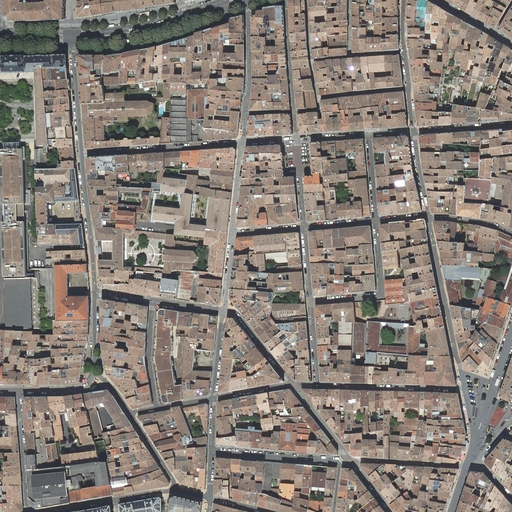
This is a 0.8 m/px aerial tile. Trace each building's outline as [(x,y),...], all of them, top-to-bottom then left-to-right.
[(4,0),(4,1),(5,9),(5,16),(5,18),(6,20),(7,20),(8,21),(11,21),(60,20),(62,19),(64,18),(65,17),(65,15),(65,0),(4,0)] [(91,0),(78,0),(79,19),(94,16),(92,10),(91,0)] [(94,16),(103,15),(103,8),(102,5),(101,0),(91,0),(92,10),(94,16)] [(116,13),(114,3),(113,0),(101,0),(102,5),(103,8),(103,15),(116,13)] [(116,13),(125,11),(124,0),(113,0),(114,3),(116,13)] [(125,12),(136,10),(134,0),(124,0),(125,11),(125,12)] [(134,0),(136,10),(146,8),(144,0),(134,0)] [(144,0),(146,8),(156,7),(155,0),(144,0)] [(295,0),(297,33),(307,32),(307,15),(302,15),(301,0),(295,0)] [(339,0),(328,0),(329,5),(329,8),(339,7),(339,0)] [(339,0),(339,7),(329,8),(329,15),(348,13),(348,0),(339,0)] [(360,0),(360,4),(353,4),(353,17),(360,17),(360,21),(367,21),(368,0),(360,0)] [(368,0),(367,21),(367,22),(375,22),(375,0),(368,0)] [(375,0),(375,22),(375,24),(383,24),(384,23),(384,19),(384,11),(383,5),(383,0),(375,0)] [(383,0),(383,5),(384,11),(388,11),(399,11),(398,0),(383,0)] [(426,30),(427,21),(427,14),(428,1),(426,0),(419,0),(418,8),(417,14),(416,21),(416,29),(421,29),(426,30)] [(460,9),(466,12),(465,12),(466,12),(472,0),(448,0),(448,1),(448,2),(454,5),(460,9)] [(472,16),(480,1),(478,0),(472,0),(466,12),(472,16)] [(485,3),(486,0),(479,0),(480,1),(472,16),(472,15),(474,16),(478,18),(485,4),(485,3)] [(495,2),(491,0),(488,0),(486,4),(488,5),(490,7),(492,8),(495,9),(504,14),(507,8),(499,4),(495,2)] [(491,0),(495,2),(499,4),(507,8),(510,3),(505,0),(491,0)] [(425,40),(432,40),(432,37),(432,36),(433,30),(435,5),(428,1),(427,14),(427,21),(426,30),(426,33),(426,35),(426,36),(426,38),(425,40)] [(488,5),(486,4),(485,4),(478,18),(483,21),(489,10),(490,7),(488,5)] [(329,23),(329,15),(329,8),(329,5),(319,7),(310,8),(312,33),(329,32),(329,29),(329,23)] [(432,43),(432,50),(438,51),(439,43),(439,41),(439,37),(440,23),(442,9),(435,5),(433,30),(432,36),(432,37),(432,40),(432,41),(432,43)] [(284,6),(277,7),(278,25),(285,25),(284,6)] [(408,6),(408,20),(416,21),(417,14),(418,8),(408,6)] [(264,9),(265,11),(266,28),(260,28),(261,37),(266,38),(266,39),(270,39),(279,39),(278,25),(277,7),(264,9)] [(492,8),(490,7),(489,10),(483,21),(488,24),(491,17),(492,15),(495,9),(492,8)] [(439,43),(438,51),(438,55),(438,63),(443,63),(444,56),(444,52),(446,36),(447,27),(449,13),(442,9),(440,23),(439,37),(439,41),(439,43)] [(491,17),(488,24),(494,27),(496,27),(504,14),(495,9),(492,15),(491,17)] [(258,15),(258,28),(260,28),(266,28),(265,11),(257,11),(257,15),(258,15)] [(388,11),(384,11),(384,19),(399,18),(399,11),(388,11)] [(348,13),(329,15),(329,23),(334,22),(337,22),(336,18),(339,17),(339,22),(348,21),(348,13)] [(444,56),(443,63),(448,64),(449,59),(450,47),(451,44),(453,33),(456,17),(449,13),(447,27),(446,36),(444,52),(444,56)] [(499,30),(503,32),(511,18),(511,17),(508,15),(499,29),(499,30)] [(237,34),(245,34),(245,16),(237,18),(237,34)] [(463,21),(456,17),(453,33),(451,44),(450,47),(457,49),(463,21)] [(399,18),(384,19),(384,23),(387,23),(387,27),(399,26),(399,18)] [(511,18),(503,32),(509,36),(511,32),(511,18)] [(409,20),(409,29),(416,29),(416,21),(408,20),(409,20)] [(334,22),(329,23),(329,29),(335,28),(335,25),(341,25),(341,28),(348,27),(348,21),(339,22),(337,22),(334,22)] [(470,25),(463,21),(457,49),(455,61),(462,62),(463,58),(470,25)] [(231,24),(222,26),(222,40),(226,40),(245,40),(245,34),(237,34),(231,34),(231,24)] [(375,24),(367,25),(366,46),(367,52),(375,52),(383,51),(383,43),(383,36),(383,27),(383,24),(375,24)] [(477,29),(470,25),(463,58),(462,62),(461,69),(465,69),(468,70),(469,61),(472,52),(468,51),(469,51),(469,49),(468,47),(467,47),(468,43),(471,43),(474,44),(477,29)] [(213,62),(219,62),(221,62),(220,45),(224,45),(226,45),(226,40),(222,40),(222,26),(213,29),(213,44),(213,51),(212,61),(213,62)] [(399,26),(387,27),(383,27),(383,36),(399,35),(399,26)] [(329,29),(329,32),(329,37),(336,36),(336,32),(341,31),(341,35),(348,35),(348,27),(341,28),(335,28),(329,29)] [(258,28),(252,28),(252,37),(261,37),(260,28),(258,28)] [(210,61),(212,61),(213,51),(208,51),(208,44),(213,44),(213,29),(205,32),(204,61),(206,61),(206,58),(210,58),(210,61)] [(484,33),(477,29),(474,44),(473,49),(472,52),(469,61),(476,62),(474,71),(471,70),(470,76),(466,75),(466,78),(464,89),(470,90),(472,79),(475,70),(477,61),(479,53),(480,48),(482,42),(484,33)] [(205,32),(196,34),(196,61),(198,61),(198,59),(202,59),(202,61),(204,61),(205,32)] [(300,43),(308,42),(307,32),(297,33),(291,33),(292,41),(298,41),(298,43),(300,43)] [(329,32),(312,33),(312,42),(322,41),(329,41),(329,37),(329,32)] [(466,106),(469,107),(472,107),(478,81),(482,69),(481,68),(490,36),(484,33),(482,42),(480,48),(479,53),(477,61),(475,70),(472,79),(470,90),(469,96),(466,106)] [(204,61),(202,61),(198,61),(196,61),(196,34),(189,36),(189,38),(188,64),(188,90),(192,90),(192,85),(208,84),(206,89),(210,90),(211,80),(216,79),(216,77),(212,76),(212,74),(216,75),(216,72),(215,72),(215,69),(219,69),(219,62),(213,62),(212,61),(210,61),(206,61),(204,61)] [(399,35),(383,36),(383,43),(399,43),(399,35)] [(478,81),(472,107),(478,108),(482,93),(484,84),(485,82),(490,65),(486,64),(484,64),(485,61),(487,62),(488,59),(492,60),(493,56),(497,41),(490,36),(481,68),(482,69),(478,81)] [(261,37),(252,37),(253,52),(267,52),(267,44),(266,39),(266,38),(261,37)] [(173,43),(172,83),(172,98),(172,99),(188,99),(188,90),(188,64),(189,38),(184,39),(173,43)] [(271,43),(267,44),(267,52),(267,55),(287,54),(285,41),(279,41),(279,39),(270,39),(271,43)] [(409,39),(409,49),(423,50),(432,50),(432,43),(432,41),(432,40),(425,40),(421,40),(409,39)] [(165,44),(164,80),(169,79),(169,84),(172,83),(173,43),(173,41),(165,44)] [(322,41),(312,42),(313,50),(324,48),(323,46),(322,47),(322,41)] [(333,42),(333,49),(348,48),(348,41),(336,42),(333,42)] [(504,45),(497,41),(493,56),(492,60),(491,61),(490,65),(485,82),(490,84),(504,45)] [(298,47),(299,51),(309,51),(308,42),(300,43),(300,47),(298,47)] [(399,43),(383,43),(383,51),(399,50),(399,43)] [(165,44),(157,46),(156,66),(156,74),(155,81),(156,80),(157,83),(158,82),(158,81),(164,80),(165,44)] [(221,62),(245,63),(245,46),(237,45),(237,54),(225,54),(224,45),(220,45),(221,62)] [(484,109),(486,110),(489,100),(491,96),(494,90),(495,88),(496,86),(500,76),(502,69),(503,69),(507,59),(511,49),(504,45),(490,84),(490,86),(487,95),(482,93),(478,108),(480,108),(484,109)] [(157,46),(150,47),(147,71),(147,76),(146,82),(155,81),(156,74),(151,73),(152,65),(156,66),(157,46)] [(150,47),(141,49),(141,52),(142,52),(138,83),(143,83),(144,89),(157,87),(157,83),(156,80),(155,81),(146,82),(147,76),(142,75),(143,68),(145,69),(147,71),(150,47)] [(324,48),(313,50),(313,59),(330,57),(329,50),(329,48),(327,48),(324,48)] [(333,49),(329,50),(330,57),(347,55),(348,48),(333,49)] [(141,49),(126,53),(123,72),(122,72),(122,74),(122,76),(122,77),(122,84),(121,85),(121,88),(128,88),(129,90),(138,89),(138,83),(142,52),(141,52),(141,49)] [(431,77),(442,77),(443,71),(443,70),(443,63),(438,63),(438,55),(438,51),(432,50),(423,50),(409,49),(411,59),(429,60),(429,63),(431,64),(431,68),(431,69),(431,70),(431,72),(431,77)] [(511,49),(507,59),(503,69),(505,70),(504,75),(507,77),(509,71),(508,71),(509,67),(511,68),(511,64),(511,61),(511,49)] [(293,52),(295,71),(301,70),(301,69),(310,67),(309,51),(299,51),(293,52)] [(267,52),(253,52),(253,60),(267,61),(267,55),(267,52)] [(94,71),(94,75),(103,75),(103,74),(120,72),(120,74),(122,74),(122,72),(123,72),(126,53),(96,56),(96,71),(94,71)] [(288,68),(287,54),(267,55),(267,61),(267,63),(280,62),(281,69),(288,68)] [(0,72),(37,72),(39,145),(50,144),(49,140),(49,133),(49,132),(48,128),(47,114),(47,107),(46,99),(46,92),(45,82),(44,79),(43,68),(68,68),(67,55),(51,55),(38,56),(14,56),(0,56),(0,72)] [(365,90),(403,87),(404,86),(400,56),(399,55),(368,57),(370,73),(371,81),(369,81),(366,82),(366,83),(365,90)] [(80,62),(81,76),(94,75),(94,71),(96,71),(96,56),(80,56),(80,62)] [(370,73),(368,57),(362,58),(364,68),(365,75),(366,82),(369,81),(368,74),(370,73)] [(364,68),(362,58),(353,59),(355,70),(359,69),(364,68)] [(349,67),(348,59),(341,60),(343,72),(346,71),(347,75),(343,75),(343,76),(344,80),(351,79),(350,72),(349,67)] [(353,91),(359,91),(356,76),(355,70),(353,59),(348,59),(349,67),(352,66),(352,72),(350,72),(351,79),(353,79),(353,91)] [(431,64),(429,63),(429,60),(411,59),(412,67),(425,68),(427,68),(428,68),(429,68),(431,68),(431,64)] [(267,63),(267,61),(253,60),(253,69),(267,68),(267,63)] [(327,61),(328,68),(329,74),(329,77),(329,78),(332,78),(334,77),(336,77),(333,60),(327,61)] [(341,60),(333,60),(336,77),(343,76),(343,75),(343,72),(341,60)] [(314,65),(315,73),(321,72),(321,69),(328,68),(327,61),(316,62),(314,65)] [(224,70),(245,70),(245,63),(221,62),(219,62),(219,69),(224,70)] [(302,80),(304,91),(314,91),(312,79),(310,67),(301,69),(301,70),(302,80)] [(412,67),(413,77),(425,77),(431,78),(431,77),(431,72),(426,72),(427,68),(425,68),(412,67)] [(68,73),(68,68),(43,68),(44,79),(45,82),(69,79),(68,73)] [(267,68),(253,69),(253,78),(269,79),(268,70),(268,68),(267,68)] [(287,69),(288,68),(281,69),(268,70),(269,79),(269,82),(269,84),(269,86),(270,94),(283,93),(282,86),(282,85),(281,80),(288,79),(287,69)] [(321,72),(315,73),(317,84),(319,83),(330,81),(329,78),(329,77),(323,78),(322,75),(329,74),(328,68),(321,69),(321,72)] [(216,77),(216,79),(229,78),(229,74),(234,74),(234,78),(245,78),(245,70),(224,70),(224,72),(216,72),(216,75),(216,77)] [(295,71),(296,93),(304,92),(304,91),(302,80),(301,70),(295,71)] [(94,75),(81,76),(81,80),(81,82),(82,89),(82,99),(83,104),(105,103),(107,102),(106,94),(105,90),(104,86),(103,85),(103,78),(103,75),(94,75)] [(359,91),(365,90),(366,83),(366,82),(365,75),(356,76),(359,91)] [(507,77),(504,75),(503,77),(503,78),(504,79),(503,82),(511,86),(511,79),(507,77)] [(338,93),(346,92),(344,80),(343,76),(336,77),(336,81),(338,93)] [(122,77),(103,78),(103,85),(104,86),(121,85),(122,84),(122,77)] [(211,80),(210,90),(210,91),(243,93),(242,93),(244,94),(245,78),(234,78),(232,78),(229,78),(216,79),(211,80)] [(332,78),(329,78),(330,81),(331,88),(331,94),(338,93),(336,81),(334,81),(333,81),(332,78)] [(69,79),(45,82),(46,92),(69,90),(69,85),(69,79)] [(290,94),(288,79),(281,80),(282,85),(282,86),(283,93),(283,95),(290,94)] [(346,92),(353,91),(353,79),(351,79),(344,80),(346,92)] [(319,83),(320,89),(331,88),(330,81),(319,83)] [(502,81),(499,87),(499,88),(503,90),(504,86),(509,89),(508,92),(510,93),(511,94),(511,86),(503,82),(502,81)] [(434,95),(440,95),(441,84),(431,84),(430,83),(413,83),(415,94),(430,95),(434,95)] [(269,86),(253,85),(253,92),(268,94),(270,94),(269,86)] [(511,94),(510,93),(508,92),(503,90),(499,88),(499,87),(496,86),(495,88),(498,89),(497,92),(496,94),(507,100),(511,102),(511,94)] [(188,90),(188,99),(187,119),(188,119),(205,120),(207,109),(207,106),(208,103),(209,97),(210,91),(210,90),(206,89),(203,89),(192,90),(188,90)] [(69,90),(46,92),(46,99),(51,99),(53,99),(53,95),(55,95),(55,99),(70,97),(70,94),(69,90)] [(105,103),(83,104),(83,110),(84,117),(120,116),(120,121),(129,121),(129,116),(149,116),(155,113),(156,113),(155,112),(155,105),(158,104),(158,102),(158,98),(148,98),(148,102),(141,102),(141,100),(139,100),(139,102),(134,102),(134,101),(133,101),(133,102),(128,102),(127,101),(126,101),(126,94),(127,94),(127,92),(126,92),(126,91),(125,91),(125,92),(117,93),(117,91),(115,93),(115,90),(105,90),(106,94),(107,102),(105,103)] [(511,102),(507,100),(496,94),(497,92),(494,90),(491,96),(489,100),(493,101),(494,101),(495,97),(498,99),(497,102),(511,109),(511,102)] [(209,97),(242,101),(242,93),(243,93),(210,91),(209,97)] [(304,92),(307,109),(317,108),(314,91),(304,91),(304,92)] [(268,94),(253,92),(252,100),(268,101),(268,94)] [(304,92),(296,93),(298,109),(307,109),(304,92)] [(381,117),(407,113),(404,92),(338,98),(339,105),(340,111),(342,111),(350,110),(357,109),(365,109),(373,108),(379,107),(381,117)] [(283,93),(270,94),(268,94),(268,101),(268,103),(283,102),(283,95),(283,93)] [(283,95),(283,102),(284,109),(284,110),(291,110),(290,94),(283,95)] [(415,94),(416,103),(434,104),(435,102),(437,102),(439,102),(440,95),(434,95),(434,100),(430,100),(430,95),(415,94)] [(70,101),(70,97),(55,99),(56,106),(71,104),(70,101)] [(208,103),(241,107),(242,101),(209,97),(208,103)] [(339,105),(338,98),(322,100),(321,101),(322,107),(339,105)] [(171,137),(171,143),(192,142),(192,136),(187,136),(188,125),(188,119),(187,119),(188,99),(172,99),(171,118),(171,124),(171,137)] [(268,101),(252,100),(251,110),(269,110),(268,103),(268,101)] [(489,100),(486,110),(495,111),(499,112),(499,111),(511,113),(511,109),(497,102),(496,105),(492,105),(493,101),(489,100)] [(268,103),(269,110),(284,109),(283,102),(268,103)] [(434,104),(416,103),(417,111),(436,112),(437,102),(435,102),(434,104)] [(210,110),(240,113),(241,107),(208,103),(207,106),(211,106),(210,110)] [(51,106),(47,107),(47,114),(71,111),(71,108),(71,104),(56,106),(51,106)] [(452,124),(467,123),(469,111),(469,108),(469,107),(466,106),(460,105),(454,104),(453,111),(453,113),(452,124)] [(322,107),(323,113),(327,113),(334,112),(340,111),(339,105),(322,107)] [(374,130),(382,129),(381,117),(379,107),(373,108),(374,130)] [(467,123),(478,123),(480,108),(478,108),(472,107),(469,107),(469,108),(469,111),(467,123)] [(366,130),(374,130),(373,108),(365,109),(366,130)] [(240,113),(210,110),(207,109),(205,120),(205,128),(238,132),(240,113)] [(351,131),(359,131),(358,116),(354,117),(353,113),(358,113),(358,112),(357,109),(350,110),(350,112),(350,116),(351,131)] [(359,131),(366,130),(365,109),(357,109),(358,112),(362,112),(362,116),(358,116),(359,131)] [(500,121),(499,112),(495,111),(486,110),(484,109),(482,122),(500,121)] [(343,132),(351,131),(350,116),(346,116),(346,112),(350,112),(350,110),(342,111),(343,132)] [(47,114),(48,128),(72,126),(72,119),(71,111),(47,114)] [(336,132),(343,132),(342,111),(340,111),(334,112),(334,115),(335,119),(336,132)] [(419,127),(440,125),(440,120),(438,120),(438,119),(433,119),(433,116),(438,116),(438,115),(439,115),(439,112),(436,112),(417,111),(419,127)] [(511,120),(511,113),(499,111),(499,112),(500,121),(511,120)] [(327,113),(328,133),(336,132),(335,119),(330,119),(330,115),(334,115),(334,112),(327,113)] [(440,125),(452,124),(453,113),(439,112),(439,115),(439,116),(441,116),(441,120),(440,120),(440,125)] [(308,114),(310,134),(320,133),(320,125),(316,125),(316,121),(319,121),(319,120),(319,116),(319,113),(308,114)] [(320,125),(320,133),(328,133),(327,113),(323,113),(324,116),(324,119),(319,120),(319,121),(320,125)] [(381,117),(382,129),(408,127),(407,113),(381,117)] [(300,134),(310,134),(308,114),(299,114),(298,115),(300,134)] [(248,137),(267,137),(265,115),(251,116),(248,137)] [(267,137),(276,136),(274,115),(265,115),(267,137)] [(276,136),(284,135),(283,115),(274,115),(276,136)] [(283,115),(284,135),(292,135),(293,134),(291,115),(283,115)] [(120,116),(84,117),(84,123),(85,129),(86,137),(86,141),(105,141),(105,125),(115,124),(115,121),(120,121),(120,116)] [(163,118),(161,138),(161,144),(171,143),(171,137),(168,137),(168,124),(171,124),(171,118),(163,118)] [(72,126),(48,128),(49,132),(50,132),(49,133),(49,140),(73,139),(73,132),(72,126)] [(205,128),(204,141),(236,139),(238,137),(238,132),(205,128)] [(500,130),(489,131),(490,140),(501,139),(500,133),(500,130)] [(469,145),(476,146),(482,146),(482,141),(482,131),(468,132),(469,145)] [(482,131),(482,141),(490,140),(489,131),(482,131)] [(468,132),(454,133),(453,145),(469,145),(468,132)] [(435,143),(435,152),(443,152),(443,144),(448,144),(453,145),(454,133),(437,134),(437,143),(435,143)] [(420,136),(420,143),(431,143),(435,143),(437,143),(437,134),(420,135),(419,135),(420,136)] [(388,137),(390,164),(401,162),(400,161),(400,159),(392,159),(392,158),(392,157),(391,157),(391,156),(400,156),(399,148),(410,147),(409,136),(388,137)] [(134,139),(134,146),(147,145),(147,139),(143,139),(141,137),(139,137),(138,139),(134,139)] [(147,139),(147,145),(161,144),(161,138),(156,138),(155,137),(152,137),(151,138),(147,139)] [(376,165),(390,164),(388,137),(374,138),(375,152),(386,152),(386,155),(384,156),(384,160),(375,160),(376,165)] [(490,140),(491,149),(504,147),(503,143),(509,142),(510,146),(511,146),(511,137),(501,139),(490,140)] [(125,140),(120,140),(121,147),(134,146),(134,139),(130,140),(128,138),(126,138),(125,140)] [(73,139),(49,140),(50,144),(50,148),(74,146),(74,142),(73,139)] [(108,141),(108,147),(121,147),(120,140),(116,141),(115,139),(113,139),(111,141),(108,141)] [(348,172),(349,180),(367,179),(364,139),(345,140),(348,159),(350,158),(349,153),(354,152),(355,158),(356,158),(357,171),(348,172)] [(338,181),(339,184),(345,184),(349,183),(349,180),(348,172),(348,159),(345,140),(335,141),(336,156),(337,156),(338,169),(324,170),(325,172),(320,172),(320,175),(320,176),(325,176),(325,181),(335,181),(335,182),(338,181)] [(327,141),(321,142),(321,147),(322,151),(322,157),(329,157),(329,153),(327,141)] [(332,153),(332,156),(336,156),(335,141),(327,141),(329,153),(332,153)] [(311,143),(312,158),(313,158),(322,157),(322,151),(318,152),(318,148),(321,147),(321,142),(311,143)] [(420,143),(421,152),(435,152),(435,143),(431,143),(420,143)] [(259,146),(260,154),(282,153),(281,145),(259,146)] [(74,146),(50,148),(50,152),(60,151),(60,161),(75,161),(75,157),(74,149),(74,146)] [(260,154),(259,146),(247,147),(246,155),(260,154)] [(480,153),(480,157),(492,156),(511,153),(511,146),(510,146),(504,147),(491,149),(480,150),(480,153)] [(400,161),(401,162),(401,166),(405,166),(413,165),(410,147),(399,148),(400,156),(402,156),(403,160),(400,161)] [(1,149),(4,277),(27,276),(25,220),(24,220),(24,203),(27,203),(27,193),(25,193),(25,189),(28,189),(28,155),(24,155),(24,148),(1,149)] [(45,148),(36,148),(36,164),(53,164),(53,157),(50,157),(50,152),(45,152),(45,148)] [(215,160),(215,161),(235,163),(237,150),(234,148),(201,150),(200,159),(215,160)] [(190,161),(189,166),(199,167),(200,159),(201,150),(191,151),(190,161)] [(165,153),(166,165),(181,164),(181,160),(183,151),(165,153)] [(183,151),(181,160),(186,161),(190,161),(191,151),(187,151),(183,151)] [(448,162),(456,162),(463,162),(480,163),(480,160),(480,157),(480,153),(470,152),(469,153),(460,152),(448,152),(447,153),(443,152),(435,152),(421,152),(422,161),(448,161),(448,162)] [(152,183),(152,188),(162,189),(164,177),(166,169),(166,165),(165,153),(147,154),(148,170),(160,170),(158,183),(152,183)] [(282,153),(260,154),(260,158),(261,161),(265,161),(265,157),(269,157),(269,161),(270,161),(283,161),(282,153)] [(138,154),(129,155),(130,171),(139,171),(138,154)] [(148,170),(147,154),(138,154),(139,171),(148,170)] [(260,158),(260,154),(246,155),(245,162),(257,162),(256,158),(260,158)] [(118,187),(131,187),(131,182),(130,173),(130,171),(129,155),(87,158),(88,162),(88,169),(89,175),(89,182),(89,186),(118,187)] [(315,173),(320,172),(325,172),(324,170),(338,169),(337,156),(336,156),(332,156),(329,157),(322,157),(313,158),(312,158),(315,173)] [(499,172),(500,172),(502,172),(502,171),(507,170),(508,164),(508,157),(500,158),(499,171),(499,172)] [(458,192),(457,215),(481,219),(483,204),(483,203),(487,204),(488,204),(488,203),(489,199),(487,198),(488,196),(489,197),(490,190),(489,190),(489,185),(491,185),(492,182),(492,180),(492,177),(492,172),(493,172),(494,158),(480,160),(480,163),(480,171),(480,179),(472,179),(465,178),(465,185),(459,185),(458,192)] [(212,169),(213,169),(215,161),(215,160),(200,159),(199,167),(212,169)] [(213,169),(234,170),(235,163),(215,161),(213,169)] [(257,162),(245,162),(244,170),(257,170),(257,165),(259,165),(260,166),(261,166),(261,161),(257,162)] [(284,169),(283,161),(270,161),(270,166),(266,166),(266,161),(265,161),(261,161),(261,166),(262,170),(267,169),(269,169),(284,169)] [(448,161),(422,161),(423,169),(442,170),(441,168),(447,168),(447,170),(453,170),(455,170),(456,170),(462,170),(462,162),(456,162),(448,162),(448,161)] [(401,162),(390,164),(376,165),(377,178),(396,176),(407,175),(405,166),(401,166),(401,162)] [(416,180),(413,165),(405,166),(407,175),(408,181),(416,180)] [(76,168),(60,169),(37,170),(39,245),(69,245),(69,241),(73,241),(73,245),(85,244),(82,218),(80,217),(80,214),(75,214),(75,224),(49,224),(49,202),(75,201),(75,211),(80,210),(81,207),(76,168)] [(188,179),(187,193),(195,194),(196,194),(197,186),(211,189),(232,192),(234,174),(234,170),(213,169),(212,169),(211,181),(198,179),(198,176),(188,174),(188,179)] [(285,177),(284,169),(269,169),(270,174),(268,174),(267,169),(262,170),(262,174),(260,174),(261,178),(269,177),(285,177)] [(257,170),(244,170),(243,178),(261,178),(260,174),(257,175),(257,170)] [(511,209),(511,173),(507,173),(508,172),(507,172),(507,170),(502,171),(502,172),(500,172),(500,178),(492,177),(492,180),(492,182),(496,183),(507,184),(503,208),(506,208),(509,209),(511,209)] [(304,177),(305,185),(321,184),(320,176),(320,175),(314,176),(304,177)] [(397,193),(418,191),(416,180),(408,181),(407,175),(396,176),(397,189),(397,193)] [(425,175),(426,183),(435,183),(435,180),(440,180),(440,183),(449,184),(449,185),(449,177),(440,176),(435,176),(425,175)] [(377,178),(378,191),(397,189),(396,176),(377,178)] [(188,179),(164,177),(163,191),(184,193),(187,193),(188,179)] [(242,187),(266,186),(270,186),(269,177),(261,178),(243,178),(242,187)] [(278,185),(295,185),(296,184),(295,177),(285,177),(269,177),(270,186),(275,186),(275,180),(278,180),(278,185)] [(355,188),(368,187),(367,179),(349,180),(349,183),(349,189),(352,189),(355,188)] [(305,185),(306,194),(324,192),(324,191),(336,190),(335,184),(339,184),(338,181),(335,182),(335,181),(325,181),(324,184),(321,184),(305,185)] [(489,199),(490,199),(489,204),(488,203),(488,204),(491,205),(493,205),(496,183),(492,182),(491,185),(490,190),(489,197),(489,199)] [(440,183),(435,183),(426,183),(428,191),(447,192),(454,192),(455,192),(454,185),(449,185),(449,184),(440,183)] [(266,186),(266,195),(296,194),(295,186),(295,185),(278,185),(275,186),(270,186),(266,186)] [(147,213),(151,199),(152,188),(131,187),(118,187),(89,186),(90,195),(92,204),(113,205),(119,206),(119,212),(137,212),(147,213)] [(211,197),(231,200),(232,192),(211,189),(197,186),(196,194),(211,197)] [(251,195),(266,195),(266,186),(242,187),(241,195),(251,195)] [(361,196),(368,195),(368,187),(355,188),(356,196),(361,196)] [(378,191),(379,203),(398,201),(397,193),(397,189),(378,191)] [(326,210),(327,220),(338,219),(337,204),(336,190),(324,191),(324,192),(326,210)] [(408,202),(420,201),(418,191),(397,193),(398,201),(398,203),(405,202),(404,197),(408,197),(408,202)] [(447,192),(428,191),(429,198),(438,199),(445,199),(450,199),(453,199),(454,192),(447,192)] [(306,194),(307,212),(326,210),(324,192),(306,194)] [(449,214),(457,215),(458,192),(456,192),(455,192),(454,192),(453,199),(450,199),(449,214)] [(192,223),(195,194),(187,193),(184,193),(183,208),(156,205),(155,219),(177,222),(176,234),(206,238),(207,229),(208,225),(192,223)] [(266,195),(267,205),(277,204),(297,203),(296,194),(266,195)] [(250,208),(251,195),(241,195),(240,207),(250,208)] [(269,225),(267,205),(266,195),(251,195),(250,208),(250,212),(249,215),(249,220),(248,227),(269,225)] [(362,202),(363,217),(370,216),(368,195),(361,196),(362,202)] [(231,200),(211,197),(208,225),(207,229),(229,232),(232,200),(231,200)] [(446,214),(449,214),(450,199),(445,199),(438,199),(429,198),(431,207),(442,207),(442,202),(445,202),(445,207),(446,207),(446,214)] [(347,203),(349,218),(356,217),(355,203),(354,201),(347,202),(347,203)] [(381,215),(399,214),(398,203),(398,201),(379,203),(380,214),(381,215)] [(407,202),(409,213),(421,211),(422,210),(420,201),(408,202),(407,202)] [(356,217),(363,217),(362,202),(355,203),(356,217)] [(399,214),(409,213),(407,202),(405,202),(398,203),(399,214)] [(267,205),(269,225),(298,223),(297,203),(277,204),(267,205)] [(337,204),(338,219),(349,218),(347,203),(337,204)] [(488,220),(491,205),(488,204),(487,204),(483,203),(483,204),(481,219),(488,220)] [(94,215),(96,227),(104,227),(104,219),(112,219),(113,213),(113,205),(92,204),(94,215)] [(112,219),(118,220),(118,228),(136,231),(136,230),(137,212),(119,212),(119,206),(113,205),(113,213),(112,219)] [(496,222),(498,211),(494,210),(495,206),(493,205),(491,205),(488,220),(496,222)] [(240,207),(239,219),(249,220),(249,215),(246,215),(247,212),(250,212),(250,208),(240,207)] [(502,224),(506,208),(503,208),(502,212),(498,211),(496,222),(502,224)] [(502,224),(509,227),(511,214),(511,213),(508,213),(509,209),(506,208),(502,224)] [(326,210),(307,212),(308,221),(309,222),(327,220),(326,210)] [(238,227),(248,227),(249,220),(239,219),(238,227)] [(434,222),(436,233),(447,234),(448,222),(435,221),(434,222)] [(381,225),(382,243),(401,241),(407,241),(406,232),(407,232),(426,230),(424,222),(411,222),(411,227),(406,228),(406,223),(381,225)] [(448,222),(447,234),(451,234),(450,242),(455,242),(460,243),(460,239),(456,238),(457,223),(448,222)] [(477,226),(469,224),(467,234),(475,235),(476,232),(480,233),(481,226),(477,226)] [(370,226),(333,229),(335,248),(336,248),(345,247),(347,247),(347,246),(351,246),(360,245),(373,244),(370,226)] [(499,231),(481,226),(480,233),(479,244),(478,253),(483,253),(482,260),(494,261),(494,258),(495,252),(498,238),(499,231)] [(99,264),(100,269),(116,269),(116,273),(120,273),(130,274),(133,274),(134,274),(135,271),(133,271),(133,267),(125,267),(125,238),(136,238),(136,237),(137,233),(137,231),(136,231),(118,228),(115,228),(104,227),(96,227),(98,247),(102,247),(101,240),(114,241),(114,260),(102,260),(102,253),(98,253),(99,264)] [(229,232),(207,229),(206,238),(205,244),(212,245),(212,248),(210,268),(209,272),(223,274),(229,232)] [(333,229),(324,230),(325,245),(325,249),(335,248),(333,229)] [(310,232),(311,250),(322,249),(321,245),(325,245),(324,230),(310,232)] [(428,239),(426,230),(407,232),(406,232),(407,241),(428,239)] [(152,232),(137,231),(137,233),(136,237),(167,239),(167,234),(152,232)] [(511,302),(511,236),(499,231),(498,238),(511,242),(511,277),(507,291),(505,290),(500,302),(511,306),(511,302)] [(299,233),(255,236),(256,254),(264,254),(287,252),(290,252),(301,251),(299,233)] [(447,234),(436,233),(438,241),(450,242),(451,234),(447,234)] [(175,235),(167,234),(167,239),(167,240),(166,249),(165,249),(165,270),(164,270),(164,273),(169,274),(169,276),(180,277),(178,299),(190,301),(194,271),(193,271),(193,268),(193,263),(197,260),(197,254),(194,251),(194,246),(194,243),(191,243),(178,241),(175,241),(175,235)] [(238,238),(235,256),(250,255),(256,254),(255,236),(238,238)] [(495,252),(498,253),(501,245),(511,248),(511,242),(498,238),(495,252)] [(407,241),(401,241),(401,249),(429,244),(428,239),(407,241)] [(401,241),(382,243),(383,251),(401,249),(401,241)] [(450,242),(438,241),(440,249),(464,251),(464,247),(465,243),(463,243),(460,243),(455,242),(450,242)] [(477,244),(474,244),(467,243),(467,247),(464,247),(464,251),(477,253),(477,244)] [(347,246),(347,247),(347,251),(348,255),(359,254),(359,255),(373,254),(373,244),(360,245),(360,249),(352,250),(351,246),(347,246)] [(431,255),(429,244),(401,249),(403,260),(431,255)] [(322,249),(311,250),(311,257),(325,256),(325,253),(329,253),(329,256),(336,256),(336,251),(336,248),(335,248),(325,249),(322,249)] [(401,249),(383,251),(384,269),(400,268),(399,253),(400,252),(402,264),(404,263),(403,260),(401,249)] [(483,253),(478,253),(477,253),(464,251),(440,249),(441,258),(479,260),(482,260),(483,253)] [(69,265),(87,264),(86,250),(54,251),(54,259),(49,259),(49,261),(54,261),(54,266),(57,266),(69,265)] [(290,252),(291,265),(302,263),(302,258),(301,251),(290,252)] [(347,251),(336,251),(336,256),(336,263),(344,264),(345,264),(345,265),(374,264),(373,254),(359,255),(359,254),(348,255),(347,251)] [(250,272),(266,274),(266,265),(264,254),(256,254),(250,255),(250,259),(250,266),(250,272)] [(235,256),(234,271),(250,272),(250,266),(246,265),(246,259),(250,259),(250,255),(235,256)] [(403,260),(404,263),(406,270),(433,265),(431,255),(403,260)] [(441,258),(443,265),(479,267),(479,260),(441,258)] [(278,268),(278,274),(290,273),(291,273),(303,272),(302,265),(302,263),(291,265),(291,266),(278,268)] [(336,263),(312,264),(313,275),(328,274),(335,275),(344,275),(345,275),(351,275),(351,276),(361,276),(375,275),(374,264),(345,265),(345,264),(344,264),(336,263)] [(85,278),(88,278),(88,273),(87,264),(69,265),(57,266),(57,296),(57,321),(69,320),(90,320),(90,308),(89,296),(89,291),(86,291),(86,296),(68,296),(69,273),(85,273),(85,278)] [(433,265),(406,270),(407,278),(414,277),(420,276),(435,274),(433,265)] [(443,265),(450,305),(460,307),(457,289),(461,289),(462,277),(481,278),(480,279),(480,280),(480,281),(481,281),(481,282),(482,282),(483,282),(481,288),(479,294),(476,304),(476,309),(480,310),(481,306),(482,299),(483,296),(495,300),(497,294),(493,293),(497,283),(489,280),(493,269),(479,267),(443,265)] [(258,282),(275,284),(276,274),(266,274),(250,272),(234,271),(233,280),(250,281),(258,282)] [(149,275),(149,272),(137,272),(137,280),(133,280),(130,280),(129,284),(122,283),(120,290),(141,293),(143,280),(144,274),(149,275)] [(223,280),(223,274),(209,272),(201,272),(200,278),(223,280)] [(295,291),(300,291),(304,290),(303,272),(291,273),(290,273),(278,274),(276,274),(275,284),(274,293),(295,291)] [(116,277),(100,277),(101,282),(101,286),(102,288),(120,290),(122,283),(129,284),(130,280),(129,279),(130,274),(120,273),(116,273),(116,277)] [(154,295),(162,297),(163,273),(161,273),(156,273),(155,276),(155,277),(160,277),(159,282),(155,282),(154,295)] [(162,297),(178,299),(180,277),(169,276),(169,274),(164,273),(163,273),(162,297)] [(328,274),(313,275),(314,289),(323,288),(323,287),(328,287),(328,274)] [(414,277),(407,278),(408,282),(409,286),(436,281),(435,274),(420,276),(414,277)] [(345,279),(345,275),(344,275),(335,275),(335,294),(345,293),(345,279)] [(377,290),(375,275),(361,276),(362,283),(363,283),(364,292),(377,290)] [(362,283),(361,276),(351,276),(351,280),(351,293),(364,292),(363,283),(362,283)] [(4,279),(6,329),(42,328),(40,289),(38,289),(38,277),(4,279)] [(221,289),(223,280),(200,278),(200,281),(206,282),(206,284),(200,283),(199,287),(209,288),(221,289)] [(403,279),(386,280),(387,299),(387,304),(407,302),(403,283),(403,279)] [(143,280),(141,293),(154,295),(155,282),(150,281),(148,281),(143,280)] [(254,291),(274,293),(275,284),(258,282),(258,288),(249,287),(250,281),(233,280),(231,289),(254,291)] [(409,286),(408,282),(403,283),(407,302),(412,302),(410,294),(417,293),(423,291),(424,291),(438,289),(436,281),(409,286)] [(209,288),(199,287),(198,302),(207,303),(208,295),(209,291),(209,288)] [(323,288),(314,289),(315,296),(328,295),(328,287),(323,287),(323,288)] [(221,289),(209,288),(209,291),(211,292),(211,295),(208,295),(207,303),(219,305),(221,289)] [(230,298),(243,300),(247,300),(253,301),(254,301),(254,291),(231,289),(230,298)] [(439,296),(438,289),(424,291),(423,291),(424,295),(418,297),(417,293),(410,294),(412,302),(439,296)] [(457,289),(460,307),(476,309),(476,304),(463,302),(461,289),(457,289)] [(260,301),(273,303),(274,293),(254,291),(254,301),(256,301),(260,301)] [(439,296),(412,302),(414,312),(441,307),(439,296)] [(500,302),(495,300),(483,296),(482,299),(486,301),(484,307),(481,306),(480,310),(481,310),(507,319),(511,306),(500,302)] [(230,298),(239,309),(246,304),(244,302),(243,300),(230,298)] [(101,304),(101,308),(116,310),(117,310),(119,302),(102,299),(101,304)] [(239,309),(243,315),(256,305),(260,301),(256,301),(254,302),(252,304),(251,302),(250,301),(248,302),(246,304),(239,309)] [(243,315),(249,322),(273,304),(273,303),(260,301),(263,305),(259,308),(256,305),(243,315)] [(121,316),(120,319),(125,320),(126,313),(128,303),(119,302),(117,310),(119,311),(122,311),(124,311),(123,316),(121,316)] [(354,302),(334,304),(333,317),(333,320),(334,320),(335,320),(339,321),(353,323),(356,323),(356,322),(354,302)] [(134,315),(132,321),(139,322),(143,305),(128,303),(126,313),(134,315)] [(249,322),(255,330),(271,317),(273,304),(249,322)] [(293,317),(306,316),(305,304),(302,304),(273,304),(271,317),(273,319),(288,318),(293,317)] [(139,322),(148,324),(149,307),(143,305),(139,322)] [(326,317),(327,305),(316,306),(316,318),(326,317)] [(460,307),(450,305),(453,320),(463,318),(463,319),(477,319),(481,310),(480,310),(476,309),(460,307)] [(441,307),(414,312),(416,322),(416,323),(443,317),(441,307)] [(101,312),(101,315),(120,319),(121,316),(122,311),(119,311),(118,314),(115,314),(116,310),(101,308),(101,312)] [(159,311),(156,359),(163,401),(164,402),(167,403),(183,400),(184,384),(176,385),(172,358),(173,345),(173,338),(171,338),(172,326),(179,326),(180,311),(162,309),(159,311)] [(503,329),(507,319),(481,310),(477,319),(482,324),(483,325),(484,322),(503,329)] [(180,337),(185,337),(192,337),(193,326),(190,326),(186,326),(186,320),(187,313),(180,311),(179,326),(179,327),(178,336),(180,337)] [(193,326),(192,337),(192,338),(198,338),(201,314),(194,313),(193,326)] [(201,314),(198,338),(201,339),(207,339),(208,339),(211,315),(201,314)] [(102,320),(102,325),(125,329),(129,330),(147,333),(148,324),(139,322),(132,321),(125,320),(120,319),(101,315),(102,320)] [(211,315),(208,339),(216,340),(218,317),(211,315)] [(277,324),(307,322),(306,316),(293,317),(293,320),(288,321),(288,318),(273,319),(277,324)] [(255,330),(261,337),(272,328),(269,324),(271,322),(274,326),(277,324),(273,319),(271,317),(255,330)] [(326,317),(316,318),(317,326),(329,326),(334,325),(334,322),(335,322),(335,320),(334,320),(333,320),(333,317),(329,317),(326,317)] [(416,323),(416,322),(415,322),(410,323),(410,324),(410,332),(417,332),(420,332),(421,332),(427,331),(445,327),(443,317),(416,323)] [(227,330),(230,333),(240,325),(235,318),(228,318),(227,330)] [(463,318),(453,320),(456,333),(472,330),(478,329),(480,327),(482,330),(498,345),(500,339),(497,338),(483,325),(482,324),(477,319),(463,319),(463,318)] [(69,320),(57,321),(54,321),(54,328),(68,328),(68,324),(75,324),(75,328),(89,328),(89,324),(90,320),(69,320)] [(367,349),(366,352),(377,352),(378,353),(380,322),(367,321),(367,324),(366,337),(367,337),(367,344),(367,349)] [(296,333),(307,329),(307,322),(277,324),(283,332),(283,331),(295,333),(296,333)] [(364,349),(367,349),(367,344),(367,337),(366,337),(367,324),(356,322),(356,323),(353,323),(352,338),(352,349),(354,349),(356,351),(362,352),(364,349)] [(387,322),(380,322),(378,353),(390,353),(403,354),(408,355),(410,332),(410,324),(404,323),(403,327),(407,327),(405,347),(382,345),(383,326),(387,326),(387,322)] [(500,339),(503,329),(484,322),(483,325),(497,338),(500,339)] [(261,337),(266,344),(283,332),(277,324),(274,326),(272,328),(261,337)] [(102,328),(102,333),(147,341),(147,333),(129,330),(128,334),(122,333),(122,331),(124,331),(125,329),(102,325),(102,328)] [(240,325),(230,333),(230,334),(234,338),(236,338),(244,331),(240,325)] [(329,326),(317,326),(318,338),(330,338),(330,337),(329,326),(334,325),(329,326)] [(417,332),(410,332),(408,355),(410,355),(431,356),(451,356),(445,327),(427,331),(430,344),(420,344),(421,332),(420,332),(417,332)] [(272,351),(278,359),(288,350),(291,348),(297,343),(301,341),(308,339),(307,329),(296,333),(295,333),(272,351)] [(458,343),(471,339),(477,330),(478,329),(472,330),(456,333),(458,343)] [(14,339),(14,331),(7,330),(6,341),(6,347),(13,348),(13,346),(14,339)] [(493,360),(498,345),(482,330),(480,332),(477,330),(471,339),(475,343),(493,360)] [(23,339),(24,331),(14,331),(14,339),(23,339)] [(68,334),(54,334),(47,335),(47,339),(40,339),(40,335),(32,334),(32,331),(24,331),(23,339),(23,341),(29,341),(38,341),(50,341),(64,341),(64,338),(71,337),(71,341),(87,340),(88,337),(89,334),(75,334),(68,334)] [(251,339),(244,331),(236,338),(235,342),(239,348),(251,339)] [(272,351),(295,333),(283,331),(283,332),(266,344),(272,351)] [(99,341),(103,342),(102,341),(117,344),(118,340),(129,342),(129,346),(131,346),(146,349),(147,341),(102,333),(99,333),(99,337),(99,341)] [(318,338),(319,346),(328,346),(331,345),(331,340),(334,340),(334,345),(339,345),(339,336),(335,336),(334,336),(330,337),(330,338),(318,338)] [(185,337),(184,379),(191,379),(196,380),(197,380),(198,380),(211,381),(212,372),(193,371),(195,349),(197,349),(198,342),(201,342),(201,339),(198,338),(192,338),(192,337),(185,337)] [(234,338),(228,338),(226,337),(224,358),(233,359),(234,352),(235,342),(236,338),(234,338)] [(207,339),(201,339),(201,342),(198,342),(197,349),(206,350),(206,349),(207,339)] [(208,339),(207,339),(206,349),(206,350),(214,351),(216,340),(208,339)] [(257,347),(251,339),(239,348),(236,351),(234,352),(233,359),(234,359),(242,360),(242,359),(243,359),(240,355),(243,352),(246,356),(257,347)] [(299,350),(309,350),(308,339),(301,341),(297,343),(299,350)] [(460,351),(471,339),(458,343),(460,351)] [(475,343),(471,339),(460,351),(461,357),(471,348),(475,343)] [(87,344),(87,340),(71,341),(64,341),(50,341),(51,347),(37,346),(38,341),(29,341),(29,346),(28,349),(28,350),(34,350),(53,349),(65,348),(65,344),(70,344),(70,348),(86,347),(87,344)] [(103,346),(103,350),(145,357),(146,357),(146,349),(131,346),(130,352),(125,352),(126,350),(117,348),(117,344),(102,341),(103,342),(103,346)] [(278,359),(284,366),(292,360),(294,358),(290,352),(291,351),(299,351),(299,360),(303,360),(310,359),(309,350),(299,350),(297,343),(291,348),(288,350),(278,359)] [(493,360),(475,343),(471,348),(483,361),(490,367),(493,360)] [(331,356),(331,353),(330,353),(328,353),(328,348),(331,348),(331,350),(339,350),(339,345),(334,345),(331,345),(328,346),(319,346),(320,359),(331,359),(331,356)] [(13,355),(10,384),(14,384),(18,384),(19,372),(15,371),(16,363),(20,364),(22,349),(23,346),(13,346),(13,348),(13,355)] [(86,351),(86,347),(70,348),(65,348),(53,349),(53,357),(55,357),(56,357),(62,356),(62,352),(70,352),(71,356),(85,354),(86,351)] [(262,353),(257,347),(246,356),(243,359),(242,359),(242,360),(241,360),(246,366),(248,364),(246,361),(248,359),(251,362),(262,353)] [(477,369),(483,361),(471,348),(461,357),(461,358),(463,363),(466,360),(477,369)] [(19,372),(18,384),(21,384),(24,384),(27,358),(28,358),(28,352),(23,352),(24,349),(22,349),(20,364),(19,372)] [(34,354),(34,350),(28,350),(28,352),(28,358),(32,358),(34,359),(40,359),(49,358),(49,353),(34,354)] [(104,353),(104,358),(115,360),(125,362),(128,362),(130,362),(146,365),(145,357),(103,350),(104,353)] [(352,361),(352,359),(352,357),(352,351),(352,350),(339,350),(339,354),(338,360),(338,364),(338,369),(338,382),(351,382),(352,364),(349,364),(349,361),(352,361)] [(377,352),(366,352),(366,360),(366,363),(377,364),(377,354),(377,352)] [(266,358),(262,353),(251,362),(248,364),(246,366),(247,367),(247,366),(250,371),(252,369),(250,366),(253,364),(255,367),(266,358)] [(84,358),(85,354),(71,356),(62,356),(56,357),(55,357),(55,358),(56,358),(57,363),(83,361),(84,358)] [(7,384),(10,384),(13,355),(10,355),(10,363),(5,363),(4,384),(7,384)] [(452,386),(453,383),(454,383),(454,386),(457,385),(451,356),(431,356),(410,355),(410,363),(403,363),(403,370),(407,370),(419,372),(419,385),(452,386)] [(34,365),(31,365),(32,358),(28,358),(27,358),(24,384),(28,384),(31,384),(32,366),(39,366),(39,365),(40,359),(34,359),(34,365)] [(104,361),(105,366),(123,369),(124,369),(129,370),(135,371),(139,372),(140,372),(147,373),(146,365),(130,362),(128,362),(125,362),(115,360),(104,358),(104,361)] [(233,359),(224,358),(220,393),(225,392),(231,391),(234,359),(233,359)] [(252,369),(250,371),(254,376),(256,375),(254,372),(257,370),(259,373),(262,371),(270,364),(266,358),(255,367),(252,369)] [(242,360),(234,359),(231,391),(236,390),(246,388),(251,388),(249,377),(248,377),(247,367),(246,366),(241,360),(242,360)] [(303,360),(303,381),(312,381),(310,359),(303,360)] [(331,359),(320,359),(320,367),(322,382),(331,382),(331,367),(331,363),(331,359)] [(292,360),(284,366),(295,380),(295,365),(295,361),(295,360),(292,360)] [(475,373),(477,369),(466,360),(463,363),(466,370),(474,373),(475,373)] [(83,364),(83,361),(57,363),(52,364),(52,365),(54,365),(54,368),(54,371),(62,370),(67,369),(82,367),(83,364)] [(50,364),(39,365),(39,366),(39,370),(45,370),(45,372),(39,372),(39,385),(42,385),(46,385),(47,372),(49,372),(49,368),(49,366),(50,364)] [(249,377),(251,388),(258,386),(276,383),(284,382),(270,364),(262,371),(264,376),(260,376),(259,373),(256,375),(254,376),(248,377),(249,377)] [(352,364),(351,382),(365,383),(366,366),(366,365),(356,365),(356,364),(352,364)] [(106,370),(108,375),(121,378),(122,374),(126,375),(126,377),(124,377),(124,378),(125,379),(126,379),(131,379),(133,379),(135,371),(129,370),(124,369),(123,369),(105,366),(106,370)] [(81,371),(82,367),(67,369),(68,374),(61,376),(61,379),(68,377),(80,376),(81,371)] [(376,367),(374,367),(374,371),(374,374),(373,383),(382,383),(382,371),(382,370),(382,367),(379,367),(379,371),(376,371),(376,367)] [(54,371),(54,368),(49,368),(49,372),(47,372),(46,385),(48,385),(49,385),(53,385),(54,371)] [(390,371),(390,383),(398,384),(398,369),(390,368),(390,371)] [(398,369),(398,384),(407,384),(407,370),(403,370),(398,369)] [(61,376),(62,370),(54,371),(53,385),(56,385),(60,385),(61,379),(61,376)] [(382,371),(382,383),(390,383),(390,371),(387,371),(384,371),(382,370),(382,371)] [(419,385),(419,372),(407,370),(407,384),(419,385)] [(140,380),(149,380),(147,373),(140,372),(138,380),(140,380)] [(108,375),(123,394),(135,390),(136,389),(139,389),(142,387),(149,385),(149,380),(140,380),(142,385),(138,386),(136,380),(133,379),(131,379),(126,379),(125,379),(124,378),(121,378),(108,375)] [(80,379),(80,376),(68,377),(61,379),(60,385),(66,384),(79,382),(80,379)] [(511,396),(511,387),(511,386),(511,379),(506,377),(500,397),(510,401),(511,396)] [(184,384),(183,400),(198,397),(198,389),(191,389),(191,384),(191,379),(184,379),(184,384)] [(197,385),(191,384),(191,389),(198,389),(210,389),(211,381),(198,380),(198,385),(197,385)] [(139,395),(151,392),(149,385),(142,387),(139,389),(136,389),(139,395)] [(198,389),(198,397),(208,395),(210,389),(198,389)] [(292,413),(292,417),(299,416),(302,416),(296,408),(304,406),(297,397),(290,389),(285,390),(286,408),(287,409),(289,409),(289,408),(293,408),(294,413),(292,413)] [(307,397),(313,404),(313,389),(302,389),(307,397)] [(337,389),(328,389),(327,404),(327,406),(329,406),(331,406),(331,402),(333,402),(333,406),(337,406),(337,389)] [(103,403),(104,403),(106,402),(118,419),(115,421),(114,422),(118,427),(115,428),(114,425),(107,427),(108,432),(119,430),(133,426),(114,397),(108,390),(105,390),(83,394),(86,406),(87,409),(94,406),(95,407),(96,407),(96,406),(101,404),(103,403)] [(123,394),(126,399),(137,396),(135,390),(123,394)] [(284,408),(286,408),(285,390),(281,391),(277,391),(279,408),(279,409),(284,408)] [(345,410),(353,410),(353,390),(345,390),(345,410)] [(362,411),(361,390),(353,390),(353,410),(362,411)] [(361,390),(362,411),(362,412),(368,412),(370,412),(370,411),(370,390),(361,390)] [(277,409),(279,409),(279,408),(277,391),(273,392),(269,393),(271,409),(277,409)] [(126,399),(130,405),(142,403),(142,402),(152,400),(151,392),(139,395),(137,396),(126,399)] [(418,431),(418,420),(419,418),(416,418),(416,420),(408,420),(407,408),(417,408),(417,413),(419,413),(419,408),(420,392),(406,392),(405,408),(405,412),(405,413),(405,421),(405,424),(405,431),(413,431),(418,431)] [(433,420),(433,416),(433,409),(433,407),(433,393),(426,392),(427,409),(429,409),(428,422),(424,421),(423,431),(424,431),(428,432),(435,432),(442,433),(441,426),(439,426),(433,426),(433,421),(433,420)] [(274,430),(274,425),(273,418),(272,415),(269,415),(269,418),(263,419),(262,410),(269,409),(269,412),(272,412),(271,409),(269,393),(264,394),(257,395),(260,411),(260,413),(263,429),(266,429),(274,430)] [(440,393),(440,407),(445,407),(445,410),(447,410),(448,407),(448,406),(448,398),(452,398),(460,399),(458,394),(440,393)] [(79,394),(74,395),(77,407),(77,412),(80,425),(81,428),(81,429),(91,426),(90,423),(88,414),(87,411),(83,411),(82,407),(86,406),(83,394),(79,394)] [(69,412),(69,414),(72,427),(79,426),(79,428),(81,428),(80,425),(77,412),(75,412),(74,408),(77,407),(74,395),(70,396),(66,396),(69,412)] [(258,413),(260,413),(260,411),(257,395),(253,396),(249,396),(252,412),(252,416),(254,415),(254,412),(258,411),(258,413)] [(53,397),(49,397),(51,412),(52,416),(52,419),(55,436),(56,439),(56,440),(64,439),(60,414),(65,413),(65,415),(69,414),(69,412),(66,396),(61,396),(53,397)] [(250,416),(252,416),(252,412),(249,396),(244,397),(241,398),(243,413),(244,416),(246,415),(246,413),(249,412),(250,416)] [(8,413),(16,414),(16,405),(15,397),(11,397),(8,397),(8,410),(8,413)] [(23,397),(26,431),(35,430),(36,430),(33,401),(32,397),(28,397),(23,397)] [(35,430),(37,454),(39,469),(50,468),(48,459),(46,440),(45,437),(44,429),(40,397),(38,397),(38,400),(33,401),(36,430),(35,430)] [(44,397),(40,397),(44,429),(45,437),(55,436),(52,419),(47,420),(46,413),(51,412),(49,397),(44,397)] [(243,413),(241,398),(238,398),(233,399),(235,415),(235,416),(236,418),(236,422),(245,421),(244,417),(238,418),(237,414),(243,413)] [(463,415),(460,399),(452,398),(448,398),(448,406),(448,407),(447,410),(445,410),(445,415),(449,415),(463,415)] [(218,419),(235,416),(235,415),(233,399),(226,400),(219,402),(218,409),(218,419)] [(106,406),(115,421),(118,419),(106,402),(104,403),(104,404),(102,406),(106,406)] [(206,431),(208,431),(208,424),(209,411),(209,405),(207,403),(199,405),(202,415),(205,430),(206,431)] [(188,418),(202,415),(199,405),(184,408),(188,418)] [(179,428),(182,434),(185,433),(186,436),(189,436),(192,436),(193,439),(192,443),(188,445),(189,448),(197,447),(207,446),(207,440),(208,431),(206,431),(205,430),(204,433),(205,437),(196,438),(193,438),(181,406),(171,407),(172,410),(176,419),(177,421),(179,428)] [(307,410),(304,406),(296,408),(302,416),(304,418),(310,414),(307,410)] [(181,408),(193,438),(196,438),(188,418),(184,408),(181,408)] [(286,408),(284,408),(284,411),(280,411),(280,413),(287,413),(287,415),(287,417),(290,417),(290,415),(290,414),(289,414),(286,408)] [(319,409),(318,410),(322,416),(327,422),(333,418),(332,416),(336,416),(336,412),(336,410),(336,409),(329,409),(327,409),(324,409),(320,409),(319,409)] [(170,421),(176,419),(172,410),(164,411),(167,421),(168,423),(170,422),(170,421)] [(354,434),(354,433),(354,418),(353,410),(345,410),(345,413),(345,419),(345,423),(345,434),(353,434),(354,434)] [(97,412),(88,414),(90,423),(91,426),(94,439),(104,437),(103,433),(98,411),(97,412)] [(169,426),(168,423),(167,421),(164,411),(154,413),(157,421),(159,424),(158,424),(158,425),(164,424),(164,426),(169,426)] [(371,432),(371,430),(369,430),(368,412),(362,412),(363,422),(363,423),(363,432),(363,433),(371,432)] [(7,426),(17,426),(17,419),(16,414),(8,413),(6,413),(7,426)] [(157,421),(154,413),(139,415),(141,420),(153,418),(155,421),(157,421)] [(315,421),(310,414),(304,418),(311,427),(315,432),(321,428),(315,421)] [(234,447),(239,447),(238,436),(237,428),(236,423),(236,422),(236,418),(235,416),(218,419),(218,425),(217,431),(217,435),(221,435),(221,438),(217,438),(217,441),(217,445),(223,446),(234,447)] [(299,416),(292,417),(290,417),(287,417),(281,418),(280,418),(282,424),(280,450),(284,451),(294,451),(297,452),(299,416)] [(302,416),(299,416),(297,452),(302,452),(309,453),(310,440),(311,427),(304,418),(302,416)] [(274,425),(282,424),(280,418),(281,418),(280,417),(274,417),(273,418),(274,425)] [(145,426),(158,424),(159,424),(157,421),(155,421),(153,418),(141,420),(145,426)] [(333,418),(327,422),(331,428),(336,434),(337,434),(336,425),(336,423),(333,418)] [(354,433),(363,432),(363,423),(363,422),(361,422),(361,424),(355,424),(355,418),(354,418),(354,433)] [(439,420),(433,420),(433,421),(433,426),(439,426),(441,426),(441,425),(442,425),(458,428),(459,428),(465,428),(464,420),(449,419),(442,420),(442,423),(439,423),(439,420)] [(253,430),(253,427),(252,420),(245,421),(236,422),(236,423),(237,428),(253,430)] [(176,429),(179,428),(177,421),(168,424),(169,426),(169,430),(172,430),(176,429)] [(145,426),(150,434),(159,432),(161,432),(160,429),(159,427),(159,426),(158,425),(158,424),(145,426)] [(277,450),(280,450),(282,424),(274,425),(274,430),(273,436),(273,437),(272,450),(277,450)] [(0,437),(18,437),(18,431),(17,426),(7,426),(0,425),(0,437)] [(441,425),(441,426),(442,433),(435,432),(435,437),(442,438),(443,438),(468,441),(467,440),(465,428),(459,428),(458,428),(442,425),(441,425)] [(91,426),(81,429),(84,444),(95,442),(94,439),(91,426)] [(104,437),(104,439),(109,438),(109,434),(113,433),(114,437),(137,431),(133,426),(119,430),(108,432),(103,433),(104,437)] [(257,448),(262,449),(263,436),(263,430),(256,430),(256,427),(253,427),(253,430),(252,448),(257,448)] [(152,438),(154,440),(173,436),(173,431),(176,430),(177,435),(181,434),(182,434),(179,428),(176,429),(172,430),(169,430),(161,432),(159,432),(150,434),(152,438)] [(246,447),(252,448),(253,430),(237,428),(238,436),(239,447),(246,447)] [(326,435),(321,428),(315,432),(317,434),(319,436),(327,447),(332,443),(326,435)] [(267,449),(272,450),(273,437),(266,437),(266,429),(263,429),(263,430),(263,436),(262,449),(267,449)] [(26,431),(28,455),(37,454),(35,430),(26,431)] [(377,458),(389,459),(389,445),(389,436),(384,436),(384,430),(377,431),(376,431),(376,433),(377,434),(377,436),(384,436),(384,445),(379,445),(379,441),(377,441),(377,445),(377,458)] [(391,459),(398,459),(399,446),(400,442),(400,436),(401,430),(399,430),(395,430),(391,430),(391,459)] [(140,437),(137,431),(114,437),(112,437),(113,443),(128,440),(140,437)] [(410,460),(413,460),(418,431),(413,431),(413,433),(413,437),(410,460)] [(423,444),(424,431),(423,431),(418,431),(413,460),(420,461),(422,448),(418,447),(419,443),(423,444)] [(355,456),(363,457),(363,433),(363,432),(354,433),(354,434),(353,434),(353,440),(353,443),(352,454),(353,455),(355,456)] [(435,437),(435,432),(428,432),(427,441),(434,442),(435,437)] [(185,449),(189,448),(188,445),(192,443),(193,439),(192,436),(189,436),(186,436),(185,433),(182,434),(181,434),(177,435),(173,436),(154,440),(162,453),(175,451),(176,450),(185,449)] [(348,449),(352,454),(353,443),(350,443),(350,440),(353,440),(353,434),(345,434),(344,444),(348,449)] [(318,441),(317,453),(323,454),(329,454),(333,455),(329,450),(327,447),(319,436),(318,439),(318,441)] [(413,437),(400,436),(400,442),(408,443),(408,446),(399,446),(398,459),(410,460),(413,437)] [(13,453),(19,452),(19,445),(18,437),(0,437),(0,457),(1,457),(4,457),(4,456),(4,453),(8,453),(13,453)] [(106,444),(105,440),(95,442),(97,451),(98,452),(100,462),(107,461),(109,461),(109,458),(109,457),(108,451),(112,450),(124,447),(125,446),(124,442),(130,441),(131,445),(133,445),(144,442),(140,437),(128,440),(113,443),(113,445),(106,447),(106,444)] [(435,437),(434,442),(434,443),(434,445),(433,446),(431,461),(438,462),(439,457),(440,453),(442,447),(440,446),(440,444),(442,444),(442,443),(442,438),(435,437)] [(468,442),(468,441),(443,438),(442,438),(442,443),(467,446),(468,442)] [(46,440),(48,459),(55,458),(59,458),(56,440),(56,439),(46,440)] [(310,440),(309,453),(313,453),(317,453),(318,441),(313,440),(313,439),(312,439),(312,440),(310,440)] [(501,460),(505,462),(507,463),(507,461),(508,459),(511,450),(511,441),(505,439),(491,455),(498,458),(501,460)] [(108,451),(109,457),(113,456),(115,456),(119,454),(147,448),(144,442),(133,445),(131,445),(129,446),(125,446),(124,447),(112,450),(108,451)] [(332,443),(327,447),(329,450),(333,455),(338,455),(339,453),(340,452),(334,445),(332,443)] [(424,461),(431,461),(433,446),(427,445),(426,448),(424,461)] [(197,447),(196,456),(196,457),(207,458),(208,458),(209,446),(207,446),(197,447)] [(189,448),(188,455),(196,456),(197,447),(189,448)] [(460,456),(462,450),(462,449),(446,447),(446,448),(442,447),(440,453),(460,456)] [(151,453),(147,448),(119,454),(121,460),(132,458),(131,455),(136,454),(137,456),(151,453)] [(185,449),(176,450),(176,456),(176,457),(178,457),(188,457),(188,455),(189,448),(185,449)] [(77,453),(80,464),(100,462),(98,452),(97,451),(95,451),(77,453)] [(162,453),(166,459),(175,457),(175,451),(162,453)] [(5,467),(20,466),(20,456),(19,452),(13,453),(8,453),(4,453),(4,456),(8,456),(9,460),(7,460),(4,457),(1,457),(1,459),(4,460),(4,465),(2,465),(2,467),(3,467),(5,467)] [(62,455),(64,466),(69,465),(80,464),(77,453),(66,454),(62,455)] [(154,459),(151,453),(137,456),(138,459),(133,460),(133,457),(132,458),(121,460),(122,466),(154,459)] [(460,456),(440,453),(439,457),(438,462),(456,463),(458,461),(460,456)] [(28,455),(32,503),(38,508),(169,486),(170,483),(165,475),(151,481),(148,482),(139,484),(129,486),(128,480),(128,479),(127,477),(126,478),(125,472),(121,473),(118,474),(110,476),(109,469),(108,463),(107,461),(100,462),(80,464),(69,465),(64,466),(56,467),(50,468),(39,469),(37,454),(28,455)] [(485,462),(492,469),(498,458),(491,455),(485,461),(485,462)] [(175,457),(166,459),(173,471),(176,469),(176,461),(176,457),(176,456),(175,457)] [(196,457),(196,460),(195,466),(201,467),(206,468),(207,458),(196,457)] [(217,457),(216,468),(231,469),(231,459),(224,458),(217,457)] [(492,469),(495,473),(501,460),(498,458),(492,469)] [(120,467),(121,473),(125,472),(132,471),(135,470),(134,465),(140,464),(141,469),(141,468),(157,463),(154,459),(122,466),(120,467)] [(188,471),(187,485),(194,487),(195,466),(196,460),(188,459),(188,461),(188,468),(188,471)] [(241,471),(242,460),(237,459),(231,459),(231,469),(231,470),(231,472),(232,478),(233,488),(240,490),(240,489),(241,479),(241,471)] [(240,489),(245,490),(247,491),(248,480),(249,472),(250,460),(246,460),(242,460),(241,471),(246,472),(245,475),(244,475),(244,477),(245,477),(245,480),(241,479),(240,489)] [(248,480),(247,491),(255,492),(256,484),(256,480),(251,480),(252,477),(253,477),(253,476),(252,475),(252,472),(257,472),(258,461),(254,461),(250,460),(249,472),(248,480)] [(495,473),(499,477),(505,462),(501,460),(495,473)] [(176,469),(173,471),(181,483),(187,485),(188,471),(187,471),(186,471),(185,471),(184,470),(184,469),(184,468),(185,468),(186,468),(187,468),(188,468),(188,461),(177,461),(176,461),(176,469)] [(256,479),(263,480),(265,461),(261,461),(258,461),(257,472),(256,479)] [(281,478),(282,463),(273,462),(265,461),(263,480),(263,484),(262,494),(271,496),(273,497),(279,499),(280,484),(281,478)] [(499,477),(504,483),(511,465),(511,464),(509,464),(507,463),(505,462),(499,477)] [(160,468),(157,463),(141,468),(141,469),(135,470),(132,471),(133,476),(142,474),(160,468)] [(290,463),(282,463),(281,478),(296,479),(297,464),(290,463)] [(361,465),(369,476),(380,468),(383,465),(383,464),(363,463),(361,465)] [(295,485),(295,488),(303,488),(305,465),(301,464),(297,464),(296,479),(295,485)] [(380,468),(369,476),(375,483),(385,475),(383,472),(385,471),(385,465),(383,464),(383,465),(380,468)] [(310,465),(305,465),(303,488),(303,493),(310,493),(312,473),(313,465),(310,465)] [(407,466),(397,465),(393,468),(395,470),(400,476),(407,471),(407,466)] [(4,476),(21,475),(20,466),(5,467),(3,467),(4,470),(4,476)] [(404,482),(406,483),(410,489),(412,488),(413,486),(413,483),(414,476),(416,466),(407,466),(407,471),(400,476),(402,479),(405,477),(407,477),(407,480),(404,482)] [(421,485),(421,483),(425,467),(416,466),(414,476),(413,483),(418,484),(421,485)] [(333,467),(329,467),(328,474),(327,479),(335,480),(337,467),(333,467)] [(425,467),(421,483),(430,485),(431,480),(433,468),(425,467)] [(116,468),(109,469),(110,476),(118,474),(116,468)] [(231,469),(216,468),(215,479),(223,479),(223,478),(228,478),(228,472),(231,472),(231,470),(231,469)] [(343,468),(341,478),(350,479),(351,471),(353,469),(348,468),(343,468)] [(441,468),(433,468),(431,480),(436,480),(441,481),(454,483),(457,476),(442,474),(442,477),(438,477),(438,474),(440,475),(440,474),(441,468)] [(151,481),(165,475),(161,469),(128,479),(128,480),(129,486),(139,484),(148,482),(146,475),(147,475),(148,476),(149,475),(151,481)] [(353,469),(351,471),(350,479),(349,486),(348,492),(347,498),(352,499),(352,494),(353,494),(353,499),(358,500),(359,499),(359,483),(362,481),(353,469)] [(471,471),(469,478),(479,481),(484,472),(472,471),(471,471)] [(475,489),(473,493),(480,497),(480,496),(483,490),(489,478),(484,472),(479,481),(475,489)] [(310,493),(310,501),(309,510),(316,511),(324,511),(325,506),(326,497),(326,488),(327,479),(328,474),(320,474),(312,473),(310,493)] [(375,483),(381,491),(392,483),(393,482),(389,476),(387,474),(385,475),(375,483)] [(4,483),(4,485),(4,486),(22,485),(21,475),(4,476),(4,480),(4,483)] [(381,491),(386,498),(398,489),(399,489),(406,483),(404,482),(402,479),(400,476),(398,478),(396,480),(400,485),(396,488),(392,483),(381,491)] [(469,478),(466,485),(472,488),(475,489),(479,481),(469,478)] [(489,478),(483,490),(487,493),(493,482),(489,478)] [(223,479),(215,479),(215,493),(216,495),(220,496),(223,496),(223,481),(223,479)] [(335,480),(327,479),(326,488),(334,489),(335,480)] [(440,489),(452,491),(454,483),(441,481),(440,485),(435,485),(436,480),(431,480),(430,485),(429,488),(436,489),(440,489)] [(359,483),(359,499),(370,491),(362,481),(359,483)] [(485,498),(480,509),(478,511),(482,511),(485,507),(495,485),(493,482),(487,493),(485,498)] [(408,491),(410,489),(406,483),(399,489),(398,489),(386,498),(391,504),(404,495),(407,492),(408,491)] [(413,483),(413,486),(416,487),(414,498),(418,499),(420,489),(421,486),(421,485),(418,484),(413,483)] [(255,492),(253,504),(257,505),(260,493),(262,494),(263,484),(256,484),(255,492)] [(280,484),(279,499),(282,500),(282,499),(283,496),(294,501),(295,492),(295,488),(295,485),(280,484)] [(3,503),(23,503),(22,485),(4,486),(4,485),(3,485),(3,493),(3,500),(3,503)] [(485,507),(491,510),(500,491),(495,485),(485,507)] [(422,490),(420,489),(418,499),(421,500),(426,501),(428,494),(429,488),(426,487),(425,492),(422,491),(422,490)] [(233,499),(243,502),(245,490),(240,489),(240,490),(233,488),(232,488),(233,493),(233,497),(233,499)] [(334,489),(326,488),(326,497),(333,498),(334,489)] [(439,492),(436,492),(436,489),(429,488),(428,494),(426,501),(427,501),(429,502),(430,501),(431,501),(447,504),(450,497),(452,491),(440,489),(439,492)] [(485,498),(480,496),(480,497),(473,493),(465,489),(461,501),(480,509),(485,498)] [(245,490),(243,502),(253,504),(255,492),(247,491),(245,490)] [(346,508),(345,511),(349,511),(350,504),(352,504),(354,504),(356,503),(361,502),(363,505),(359,508),(360,510),(361,509),(365,506),(375,498),(370,491),(359,499),(358,500),(353,499),(352,499),(347,498),(346,508)] [(404,495),(391,504),(396,510),(405,503),(410,503),(413,504),(414,499),(412,499),(408,494),(409,493),(408,491),(407,492),(404,495)] [(490,511),(497,511),(505,496),(500,491),(491,510),(490,511)] [(309,510),(310,501),(302,499),(303,493),(295,492),(294,501),(294,504),(293,505),(301,507),(308,509),(309,510)] [(260,493),(257,505),(270,509),(273,497),(271,496),(262,494),(260,493)] [(201,511),(203,502),(174,495),(170,498),(168,511),(201,511)] [(282,500),(279,511),(282,511),(291,511),(293,505),(294,504),(294,501),(283,496),(282,499),(282,500)] [(505,511),(511,502),(505,496),(497,511),(505,511)] [(161,511),(162,499),(160,497),(120,504),(120,511),(161,511)] [(279,499),(273,497),(270,509),(279,511),(282,500),(279,499)] [(333,498),(326,497),(325,506),(332,506),(333,498)] [(338,508),(346,508),(347,498),(339,498),(338,508)] [(371,511),(381,505),(375,498),(365,506),(368,511),(366,511),(363,511),(361,509),(360,510),(359,511),(371,511)] [(414,498),(414,499),(413,504),(410,503),(405,503),(396,510),(397,511),(419,511),(420,508),(421,500),(418,499),(414,498)] [(447,504),(431,501),(430,509),(445,511),(447,504)] [(490,511),(491,510),(485,507),(482,511),(478,511),(480,509),(461,501),(457,511),(490,511)] [(4,510),(3,511),(14,511),(18,511),(23,511),(23,503),(3,503),(4,504),(4,507),(4,510)] [(250,511),(215,503),(214,504),(212,511),(250,511)]
